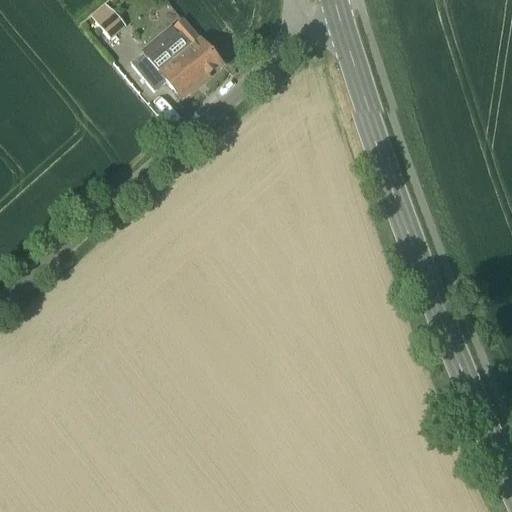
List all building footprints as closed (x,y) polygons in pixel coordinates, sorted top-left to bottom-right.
[(511,7),(498,19),(511,35),(511,7)] [(93,28),(107,45),(123,33),(109,15),(93,28)] [(197,48),(179,28),(171,34),(189,55),(197,48)] [(146,67),(158,81),(189,55),(177,40),(146,67)] [(189,55),(158,81),(164,89),(177,104),(217,72),(197,48),(189,55)] [(141,61),(129,71),(152,99),(164,89),(158,81),(146,67),(141,61)]
